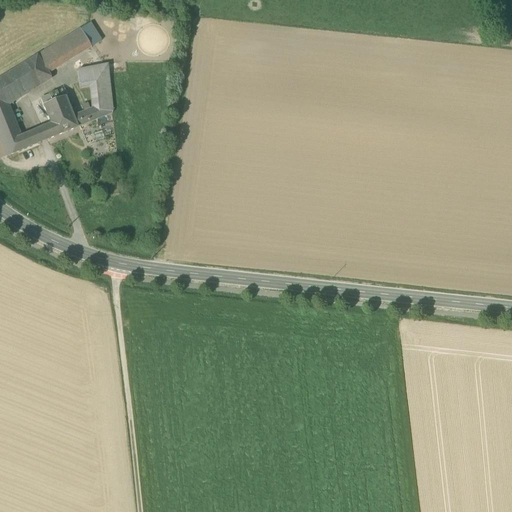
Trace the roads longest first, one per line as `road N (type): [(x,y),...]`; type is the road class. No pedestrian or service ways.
road 1 (tertiary): [(511,309),(116,264),(0,208)]
road 2 (track): [(116,264),(138,511)]
